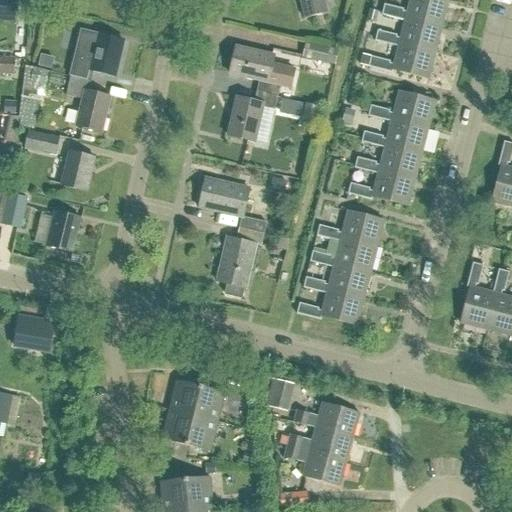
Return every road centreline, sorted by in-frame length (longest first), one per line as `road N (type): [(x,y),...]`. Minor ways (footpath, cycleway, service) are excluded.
road 1 (residential): [(404,380),(484,71),(511,37)]
road 2 (residential): [(107,303),(163,66),(166,0)]
road 3 (residential): [(404,380),(107,303)]
road 4 (residential): [(130,511),(107,303)]
